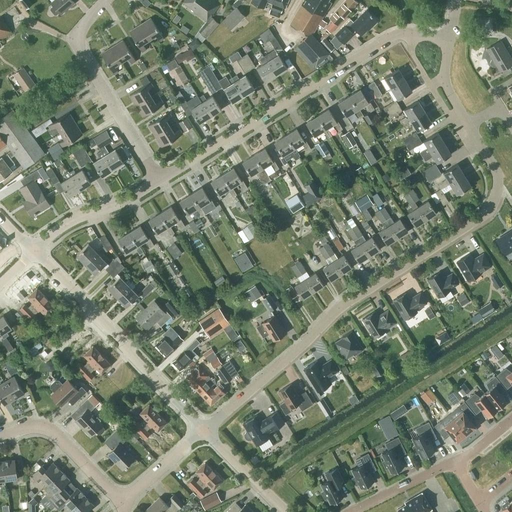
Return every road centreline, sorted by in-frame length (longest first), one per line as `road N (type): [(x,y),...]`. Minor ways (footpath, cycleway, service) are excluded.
road 1 (residential): [(202,430),(340,307),(484,214),(496,175),(468,124)]
road 2 (residential): [(158,180),(409,33)]
road 3 (unclassified): [(202,430),(33,251)]
road 4 (residential): [(158,180),(78,45),(82,26),(105,0)]
road 5 (residential): [(0,438),(29,427),(50,430),(119,501)]
road 6 (residential): [(33,251),(64,225),(158,180)]
